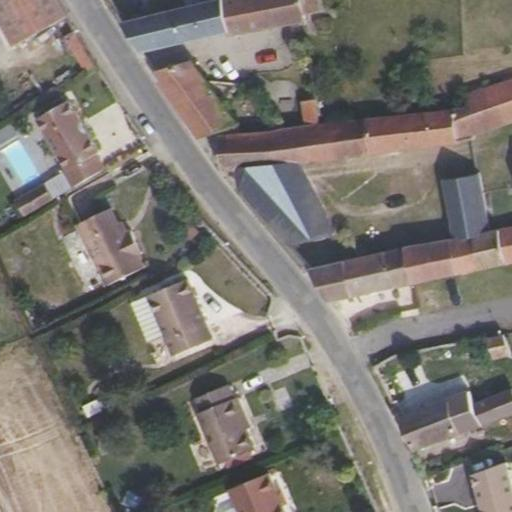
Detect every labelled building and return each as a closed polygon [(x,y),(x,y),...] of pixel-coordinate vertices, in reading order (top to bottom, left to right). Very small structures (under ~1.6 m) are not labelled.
[(70,17),(61,0),(0,0),(0,17),(15,45),(70,17)] [(320,11),(318,0),(206,0),(190,4),(123,20),(143,50),(228,31),(229,34),(305,18),(305,13),(320,11)] [(99,63),(87,44),(78,30),(67,36),(87,70),(99,63)] [(239,121),(210,82),(194,60),(156,69),(161,77),(160,79),(199,136),(239,121)] [(297,158),(438,141),(470,137),(470,132),(511,118),(511,77),(482,86),(479,80),(461,86),(463,104),(282,128),(218,134),(223,167),(236,165),(273,161),(297,158)] [(305,121),(320,121),(320,98),(304,98),(305,121)] [(43,118),(75,102),(73,99),(41,115),(43,118)] [(101,149),(75,102),(43,118),(50,132),(47,134),(57,152),(61,151),(69,166),(66,168),(74,183),(106,166),(98,151),(101,149)] [(335,227),(297,158),(273,161),(236,165),(238,184),(311,266),(352,258),(348,251),(335,227)] [(74,183),(66,168),(29,188),(38,203),(74,183)] [(494,228),(479,169),(443,176),(449,202),(351,223),(364,248),(455,230),(457,236),(494,228)] [(38,203),(29,188),(20,194),(28,208),(38,203)] [(146,246),(137,225),(129,228),(117,203),(81,219),(108,278),(146,261),(142,249),(146,246)] [(364,248),(351,223),(335,227),(348,251),(364,248)] [(413,280),(511,259),(511,224),(494,228),(457,236),(406,247),(413,280)] [(413,280),(406,247),(352,258),(311,266),(329,299),(413,280)] [(218,332),(191,273),(153,291),(170,329),(173,335),(165,339),(172,354),(218,332)] [(170,329),(153,291),(135,298),(154,337),(170,329)] [(510,355),(501,332),(484,335),(492,355),(510,355)] [(403,396),(385,357),(374,363),(393,401),(403,396)] [(258,444),(246,410),(250,409),(242,390),(238,391),(232,378),(200,391),(204,404),(201,406),(222,458),(258,444)] [(413,450),(511,412),(511,390),(511,387),(484,396),(481,388),(470,392),(468,390),(429,405),(399,416),(413,450)] [(511,511),(511,490),(505,465),(468,474),(477,511),(511,511)] [(288,511),(272,469),(231,484),(238,502),(241,511),(288,511)] [(241,511),(238,502),(225,506),(223,511),(241,511)]
